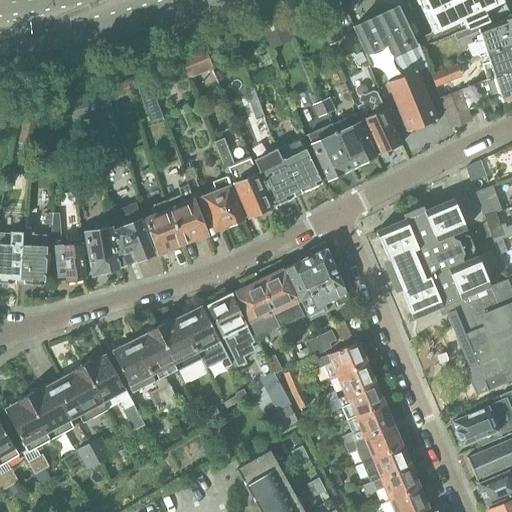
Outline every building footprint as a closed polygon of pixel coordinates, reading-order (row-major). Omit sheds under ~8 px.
[(416,0),(432,32),(461,19),(466,29),(476,25),(489,21),(507,13),(500,0),(416,0)] [(416,46),(397,6),(353,26),(366,53),(388,43),(403,75),(388,82),(409,132),(436,120),(418,73),(437,65),(426,41),(416,46)] [(258,21),(271,50),(293,40),(280,11),(258,21)] [(317,18),(329,46),(341,40),(329,13),(317,18)] [(466,29),(454,34),(456,41),(478,33),(480,38),(474,40),(479,55),(485,53),(511,43),(511,16),(477,28),(476,25),(466,29)] [(254,24),(233,33),(237,42),(255,35),(258,33),(254,24)] [(511,43),(485,53),(479,55),(482,64),(487,79),(511,69),(511,43)] [(205,48),(180,58),(189,79),(213,70),(207,55),(205,48)] [(265,66),(272,63),(268,54),(261,57),(265,66)] [(457,64),(431,75),(436,88),(462,77),(457,64)] [(511,69),(487,79),(469,84),(473,99),(497,91),(501,102),(511,97),(511,69)] [(113,101),(132,94),(126,80),(107,87),(113,101)] [(139,89),(147,112),(159,107),(150,85),(139,89)] [(253,89),(245,91),(256,120),(263,117),(253,89)] [(461,90),(440,98),(451,128),(472,120),(468,109),(461,90)] [(93,121),(114,116),(108,91),(87,96),(93,121)] [(401,145),(382,101),(380,96),(374,94),(368,97),(364,95),(362,99),(364,103),(358,105),(379,154),(389,150),(392,151),(396,149),(397,147),(401,145)] [(323,108),(326,114),(334,110),(329,99),(321,103),(323,108)] [(319,117),(326,114),(323,108),(321,103),(314,106),(319,117)] [(27,106),(21,131),(34,134),(35,131),(40,109),(27,106)] [(331,125),(351,169),(376,157),(355,113),(331,125)] [(70,114),(56,116),(60,149),(73,147),(70,114)] [(272,119),(266,122),(269,130),(276,128),(272,119)] [(204,123),(196,126),(200,136),(208,133),(204,123)] [(328,180),(351,169),(331,125),(307,136),(328,180)] [(224,139),(214,143),(227,177),(230,176),(248,218),(259,213),(262,214),(267,212),(268,209),(272,208),(250,157),(234,164),(224,139)] [(276,149),(297,195),(321,184),(300,140),(287,146),(286,144),(276,149)] [(275,206),(297,195),(276,149),(267,153),(268,155),(254,162),(275,206)] [(480,161),(465,168),(470,181),(486,176),(480,161)] [(216,191),(202,197),(195,179),(196,179),(192,168),(183,171),(193,199),(199,216),(209,213),(215,229),(226,225),(227,226),(243,220),(227,177),(213,182),(216,191)] [(177,196),(165,201),(181,243),(205,233),(199,216),(193,199),(184,203),(183,198),(177,196)] [(404,219),(375,232),(387,260),(382,262),(395,292),(400,290),(412,319),(441,306),(443,312),(446,314),(447,313),(469,366),(464,368),(475,395),(488,390),(484,380),(503,372),(508,382),(511,380),(511,290),(507,279),(490,286),(477,256),(472,258),(470,254),(471,254),(473,248),(468,236),(463,234),(462,234),(460,230),(465,228),(452,199),(424,211),(422,206),(402,215),(404,219)] [(181,243),(165,201),(154,205),(151,210),(153,215),(144,219),(157,253),(181,243)] [(117,228),(114,230),(120,267),(136,260),(137,261),(140,260),(143,260),(148,258),(150,256),(154,254),(135,205),(115,213),(117,228)] [(495,213),(484,217),(492,238),(503,235),(499,226),(495,213)] [(59,214),(52,214),(52,225),(51,235),(59,233),(59,214)] [(85,231),(92,275),(119,269),(112,226),(110,227),(106,221),(97,223),(95,229),(85,231)] [(505,224),(499,226),(503,235),(504,239),(511,236),(511,225),(506,228),(505,224)] [(22,236),(22,232),(11,231),(11,233),(0,232),(0,281),(19,282),(22,236)] [(34,233),(22,232),(22,236),(19,282),(43,284),(46,235),(33,234),(34,233)] [(55,241),(58,277),(67,275),(68,281),(85,278),(82,243),(70,245),(68,239),(55,241)] [(502,239),(493,242),(498,254),(506,251),(502,239)] [(326,250),(308,258),(320,284),(316,286),(324,304),(328,312),(347,302),(344,295),(345,294),(326,250)] [(328,312),(324,304),(316,286),(320,284),(308,258),(285,269),(299,300),(300,300),(306,313),(310,320),(328,312)] [(282,271),(259,282),(273,313),(272,313),(280,328),(303,316),(282,271)] [(273,313),(259,282),(236,293),(250,323),(272,313),(273,313)] [(257,350),(246,327),(231,295),(208,306),(238,366),(246,362),(244,358),(257,350)] [(190,314),(180,319),(200,359),(205,369),(228,357),(203,308),(200,309),(197,308),(191,311),(190,314)] [(158,326),(156,327),(177,370),(200,359),(180,319),(173,323),(172,319),(169,321),(165,320),(159,323),(158,326)] [(344,322),(333,327),(340,341),(351,336),(344,322)] [(142,338),(135,342),(155,381),(177,370),(156,327),(153,328),(150,327),(144,330),(143,334),(140,335),(142,338)] [(316,337),(323,351),(333,347),(331,342),(337,339),(332,329),(316,337)] [(312,357),(324,352),(323,351),(316,337),(305,342),(312,357)] [(358,341),(312,360),(313,361),(307,363),(311,372),(316,369),(323,366),(329,380),(338,376),(338,375),(367,363),(358,341)] [(115,352),(112,353),(132,393),(155,381),(135,342),(125,347),(122,346),(116,349),(115,352)] [(99,357),(84,365),(108,410),(120,403),(124,409),(122,410),(133,431),(144,425),(130,398),(107,356),(101,360),(99,357)] [(268,359),(274,372),(280,369),(275,356),(268,359)] [(338,375),(338,376),(346,395),(375,383),(367,363),(338,375)] [(108,410),(84,365),(69,373),(71,376),(63,380),(72,396),(62,402),(71,419),(81,413),(85,422),(108,410)] [(302,390),(302,391),(306,389),(300,374),(295,375),(293,370),(282,374),(291,395),(302,390)] [(44,387),(27,396),(51,441),(64,434),(67,439),(75,434),(73,428),(74,428),(69,419),(71,419),(62,402),(72,396),(63,380),(46,390),(44,387)] [(341,409),(346,420),(384,405),(375,383),(346,395),(347,396),(338,400),(338,399),(326,404),(330,413),(341,409)] [(168,384),(158,389),(165,402),(175,397),(168,384)] [(158,389),(148,394),(155,407),(165,402),(158,389)] [(244,389),(235,393),(239,401),(248,396),(244,389)] [(302,390),(291,395),(299,409),(309,405),(302,391),(302,390)] [(326,404),(338,399),(334,391),(313,400),(317,408),(326,404)] [(488,407),(452,422),(456,430),(455,430),(461,446),(482,437),(485,445),(500,439),(502,438),(500,433),(511,428),(511,415),(507,404),(511,402),(511,397),(510,392),(498,397),(500,401),(487,406),(488,407)] [(51,441),(27,396),(13,404),(14,407),(7,411),(27,449),(21,452),(28,462),(40,455),(36,449),(51,441)] [(384,405),(346,420),(346,421),(345,421),(351,432),(341,437),(345,446),(354,442),(356,441),(364,438),(393,426),(384,405)] [(200,414),(206,424),(221,416),(216,406),(200,414)] [(290,407),(289,406),(277,412),(271,416),(279,431),(298,421),(290,407)] [(0,473),(1,476),(8,488),(18,482),(11,469),(10,470),(7,463),(19,455),(0,422),(0,473)] [(401,446),(393,426),(364,438),(356,441),(354,442),(357,450),(356,450),(361,463),(401,446)] [(485,450),(466,457),(467,459),(467,458),(469,464),(469,465),(470,465),(473,472),(472,472),(473,473),(476,479),(475,479),(476,480),(494,472),(511,464),(511,433),(502,438),(500,439),(501,443),(485,450)] [(89,443),(90,444),(100,463),(111,457),(100,437),(89,443)] [(354,442),(345,446),(348,454),(356,450),(357,450),(354,442)] [(87,470),(100,463),(90,444),(89,443),(78,449),(78,450),(77,451),(87,470)] [(291,452),(294,458),(306,452),(303,446),(291,452)] [(370,484),(410,468),(401,446),(361,463),(370,483),(370,484)] [(236,469),(246,486),(280,466),(270,450),(236,469)] [(306,452),(294,458),(298,464),(309,458),(306,452)] [(40,455),(28,462),(35,475),(42,487),(52,481),(45,469),(47,468),(40,455)] [(280,466),(246,486),(254,501),(288,482),(280,466)] [(370,483),(362,486),(366,495),(385,487),(390,500),(418,488),(410,468),(370,484),(370,483)] [(478,484),(488,506),(511,495),(511,476),(509,470),(478,484)] [(336,473),(329,477),(335,487),(342,484),(336,473)] [(1,476),(0,476),(0,492),(8,488),(1,476)] [(308,484),(311,490),(323,484),(319,478),(308,484)] [(254,501),(260,511),(272,511),(297,498),(288,482),(254,501)] [(323,484),(311,490),(314,496),(326,490),(323,484)] [(420,511),(427,509),(418,488),(390,500),(395,511),(420,511)] [(305,511),(297,498),(272,511),(305,511)] [(511,511),(511,499),(489,509),(490,511),(511,511)]
